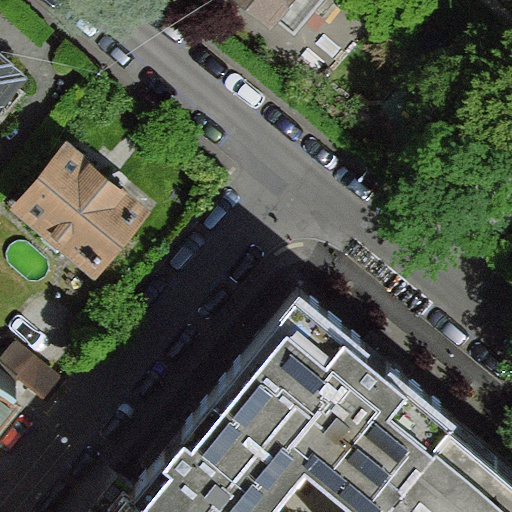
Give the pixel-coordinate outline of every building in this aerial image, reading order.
[(252,0),(278,20),(284,11),(298,22),(316,0),(252,0)] [(0,64),(0,86),(6,79),(11,73),(0,64)] [(0,117),(22,91),(6,79),(0,86),(0,117)] [(139,205),(71,149),(22,204),(92,261),(139,205)] [(220,381),(306,451),(374,505),(452,413),(454,411),(444,402),(300,284),(220,381)] [(16,342),(0,360),(20,377),(40,394),(56,374),(16,342)] [(0,401),(20,377),(0,360),(0,401)] [(220,381),(135,483),(138,486),(166,511),(255,511),(306,451),(220,381)] [(511,511),(511,462),(452,413),(374,505),(368,511),(511,511)] [(90,511),(116,511),(138,486),(135,483),(123,473),(90,511)] [(166,511),(138,486),(116,511),(166,511)]
